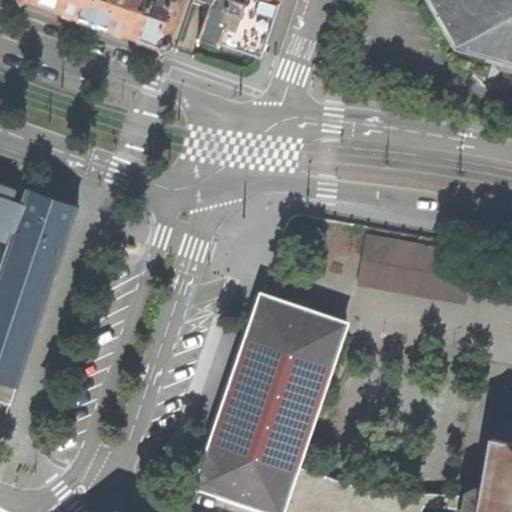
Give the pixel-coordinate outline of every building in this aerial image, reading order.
[(96,21),(129,33),(140,0),(60,0),(58,8),(96,21)] [(167,46),(183,0),(140,0),(129,33),(151,41),(167,46)] [(261,55),(279,2),(272,0),(245,0),(245,1),(243,0),(193,0),(193,1),(209,6),(198,38),(215,43),(217,40),(237,46),(261,55)] [(511,0),(440,0),(464,41),(487,48),(481,70),(497,75),(505,48),(511,49),(511,0)] [(0,238),(8,241),(22,202),(13,199),(17,188),(0,182),(0,238)] [(0,379),(16,385),(18,385),(46,303),(78,207),(26,188),(22,202),(8,241),(0,265),(0,379)] [(357,285),(466,305),(475,253),(366,233),(357,285)] [(197,484),(279,511),(296,466),(344,324),(262,295),(254,317),(253,317),(225,400),(197,484)] [(0,400),(10,404),(16,385),(0,379),(0,400)] [(511,511),(511,388),(511,389),(509,390),(507,391),(505,393),(505,395),(504,397),(505,400),(506,403),(500,439),(492,438),(483,490),(479,489),(477,489),(474,489),(472,491),(470,492),(468,494),(467,496),(466,498),(464,508),(463,511),(511,511)] [(368,490),(296,466),(279,511),(420,511),(423,506),(464,508),(466,498),(467,496),(368,490)]
